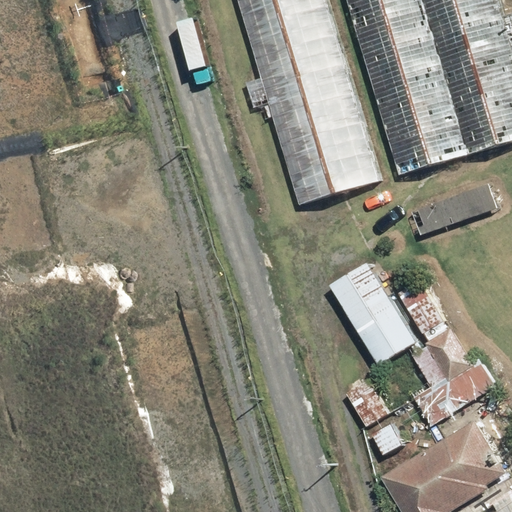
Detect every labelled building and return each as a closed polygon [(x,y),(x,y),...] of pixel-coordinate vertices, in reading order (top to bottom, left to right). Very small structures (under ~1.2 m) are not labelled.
[(324,0),(237,0),(298,205),(378,182),(324,0)] [(423,0),(349,0),(400,175),(469,155),(423,0)] [(511,20),(506,0),(423,0),(469,155),(511,142),(511,20)] [(39,48),(0,61),(0,71),(17,120),(59,105),(39,48)] [(89,152),(18,159),(32,306),(103,299),(89,152)] [(418,208),(426,234),(504,211),(496,185),(418,208)] [(376,262),(337,285),(386,365),(424,343),(376,262)] [(429,334),(453,321),(428,278),(404,292),(429,334)] [(162,310),(136,313),(138,326),(126,327),(129,350),(166,345),(162,310)] [(453,321),(429,334),(434,342),(416,353),(438,389),(479,365),(453,321)] [(353,393),(372,427),(394,414),(375,380),(353,393)] [(96,383),(18,392),(20,436),(0,437),(0,457),(0,462),(23,460),(24,487),(117,477),(116,462),(108,462),(107,448),(115,447),(112,417),(146,413),(143,384),(96,389),(96,383)] [(511,468),(483,420),(389,477),(409,511),(456,511),(496,489),(494,485),(511,474),(511,468)] [(398,424),(380,437),(392,454),(410,442),(398,424)]
